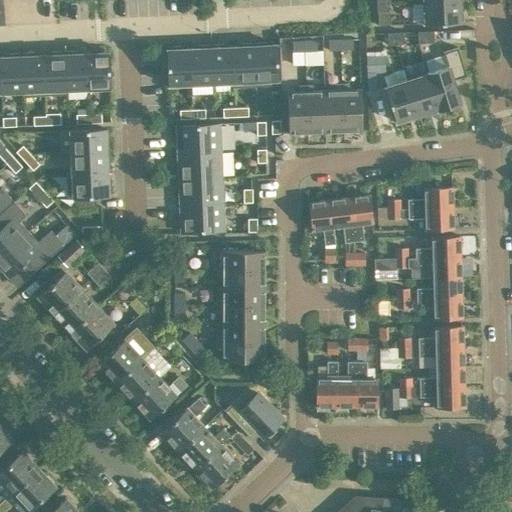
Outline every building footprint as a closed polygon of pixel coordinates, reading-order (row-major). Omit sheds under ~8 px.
[(462,22),(461,0),(454,0),(423,2),(424,24),(462,22)] [(388,2),(376,3),(377,11),(389,10),(388,2)] [(425,31),(418,31),(418,43),(426,43),(434,42),(433,30),(425,31)] [(396,44),(395,32),(388,32),(388,44),(396,44)] [(404,44),(403,32),(395,32),(396,44),(404,44)] [(340,40),(328,41),(328,51),(340,50),(340,40)] [(352,40),(340,40),(340,50),(352,50),(352,40)] [(304,41),(292,42),(292,52),(304,51),(304,41)] [(316,41),(304,41),(304,51),(317,51),(316,41)] [(236,46),(232,46),(234,81),(234,87),(256,86),(254,42),(242,43),(242,45),(236,46)] [(266,42),(254,42),(256,86),(278,85),(276,44),(271,44),(266,44),(266,42)] [(199,47),(189,48),(191,84),(212,83),(212,82),(211,44),(198,45),(199,47)] [(223,44),(211,44),(212,82),(212,83),(233,82),(233,87),(234,87),(234,81),(232,46),(228,46),(223,46),(223,44)] [(466,75),(458,47),(443,52),(447,66),(427,72),(439,110),(460,103),(453,79),(466,75)] [(191,84),(189,48),(167,49),(168,85),(191,84)] [(380,51),(366,51),(367,72),(376,71),(376,72),(385,72),(385,63),(389,63),(385,48),(380,51)] [(110,87),(108,51),(106,51),(105,49),(95,50),(95,52),(86,52),(87,88),(110,87)] [(87,88),(86,52),(76,53),(76,50),(64,51),(66,88),(66,94),(67,94),(67,89),(87,88)] [(66,88),(64,51),(52,51),(52,54),(43,54),(44,89),(44,95),(66,94),(66,88)] [(44,89),(43,54),(33,55),(33,52),(21,53),(23,90),(23,96),(44,95),(44,89)] [(23,90),(21,53),(9,53),(9,56),(0,56),(0,68),(1,92),(22,91),(22,96),(23,96),(23,90)] [(439,110),(427,72),(426,72),(426,74),(406,80),(417,115),(437,109),(438,110),(439,110)] [(417,115),(406,80),(385,86),(396,122),(417,115)] [(334,90),(323,91),(325,132),(342,132),(341,84),(334,84),(334,90)] [(341,84),(342,132),(361,131),(360,89),(348,90),(348,84),(341,84)] [(299,85),(299,91),(287,92),(288,134),(307,133),(305,85),(299,85)] [(323,91),(312,91),(312,85),(305,85),(307,133),(325,132),(323,91)] [(235,107),(223,108),(223,117),(236,116),(235,107)] [(248,107),(235,107),(236,116),(248,116),(248,107)] [(192,109),(179,110),(180,119),(192,118),(192,109)] [(205,109),(192,109),(192,118),(205,118),(205,109)] [(60,113),(45,113),(45,116),(46,125),(61,124),(60,113)] [(101,113),(88,114),(89,123),(101,122),(101,113)] [(88,114),(76,114),(76,123),(89,123),(88,114)] [(45,116),(33,116),(33,125),(46,125),(45,116)] [(16,117),(2,117),(3,127),(16,126),(16,117)] [(280,120),(271,121),(272,134),(281,134),(280,120)] [(256,131),(256,121),(244,122),(244,132),(256,131)] [(265,121),(256,121),(256,131),(256,135),(266,135),(265,121)] [(219,123),(176,125),(177,153),(221,151),(219,123)] [(106,128),(60,130),(61,153),(109,151),(108,138),(106,138),(106,128)] [(23,145),(16,151),(24,161),(31,155),(23,145)] [(13,157),(5,148),(0,152),(0,155),(6,163),(13,157)] [(266,149),(257,149),(257,162),(266,162),(266,149)] [(109,163),(109,151),(61,153),(71,153),(72,173),(66,173),(66,174),(107,172),(107,163),(109,163)] [(221,151),(177,153),(178,179),(222,177),(221,151)] [(31,155),(24,161),(33,170),(39,164),(31,155)] [(22,166),(13,157),(6,163),(15,172),(22,166)] [(107,172),(66,174),(67,196),(75,196),(75,208),(96,207),(95,195),(100,195),(108,194),(108,192),(111,192),(110,181),(108,181),(107,172)] [(222,177),(178,179),(179,205),(223,203),(222,177)] [(35,181),(29,187),(46,207),(53,200),(35,181)] [(0,212),(13,201),(1,187),(0,188),(0,212)] [(424,198),(407,199),(408,209),(452,208),(451,187),(424,187),(424,198)] [(252,189),(243,189),(243,202),(252,202),(252,189)] [(348,197),(353,242),(364,241),(362,223),(372,222),(369,195),(348,197)] [(348,197),(329,200),(332,227),(342,226),(344,243),(353,242),(348,197)] [(399,199),(387,199),(387,209),(399,209),(399,199)] [(332,227),(329,200),(308,202),(312,229),(323,228),(325,245),(334,244),(332,227)] [(26,215),(13,201),(0,212),(0,256),(28,231),(19,221),(26,215)] [(223,203),(179,205),(181,232),(224,230),(223,203)] [(452,208),(408,209),(408,218),(425,218),(425,229),(452,228),(452,208)] [(399,209),(387,209),(388,218),(400,218),(399,209)] [(408,209),(399,209),(400,218),(408,218),(408,209)] [(257,218),(248,219),(248,232),(257,232),(257,218)] [(38,242),(28,231),(0,256),(0,270),(3,270),(9,277),(21,267),(29,276),(75,234),(66,225),(55,235),(50,230),(38,242)] [(102,226),(81,226),(82,236),(102,235),(102,226)] [(432,247),(415,248),(415,257),(433,257),(460,256),(459,236),(432,236),(432,247)] [(85,249),(76,239),(58,257),(67,266),(85,249)] [(395,259),(407,258),(407,257),(407,248),(395,248),(395,259)] [(333,261),(334,249),(324,249),(324,261),(333,261)] [(216,262),(216,269),(264,270),(264,251),(222,250),(222,262),(216,262)] [(344,253),(344,265),(354,265),(354,253),(344,253)] [(354,253),(354,265),(363,265),(363,253),(354,253)] [(174,256),(174,268),(183,268),(183,256),(174,256)] [(415,257),(407,257),(407,258),(407,267),(411,267),(411,278),(433,277),(460,276),(460,256),(433,257),(415,257)] [(407,267),(407,258),(395,259),(396,268),(407,267)] [(395,259),(374,259),(375,270),(396,270),(396,268),(395,259)] [(91,279),(102,269),(96,263),(85,273),(91,279)] [(174,268),(174,281),(183,280),(183,268),(174,268)] [(54,313),(80,289),(62,269),(52,278),(54,281),(38,295),(45,303),(45,306),(50,312),(53,312),(54,313)] [(108,276),(102,269),(91,279),(97,285),(108,276)] [(264,270),(216,269),(216,275),(222,275),(222,287),(264,287),(264,270)] [(131,278),(129,285),(134,290),(141,288),(143,281),(138,276),(131,278)] [(433,287),(416,287),(416,298),(461,297),(460,276),(433,277),(433,287)] [(222,287),(222,298),(215,298),(215,304),(264,304),(264,287),(222,287)] [(397,298),(408,298),(408,287),(396,288),(397,298)] [(80,289),(54,313),(69,330),(95,307),(80,289)] [(174,292),(174,304),(183,304),(183,292),(174,292)] [(137,314),(138,314),(144,308),(134,297),(127,304),(137,314)] [(461,317),(461,297),(416,298),(416,307),(434,306),(434,318),(461,317)] [(408,298),(397,298),(397,307),(408,307),(408,298)] [(174,304),(174,316),(183,316),(183,304),(174,304)] [(264,304),(215,304),(215,311),(222,311),(222,322),(264,322),(264,304)] [(112,325),(95,307),(69,330),(71,332),(71,336),(76,341),(79,341),(86,348),(112,325)] [(264,322),(222,322),(222,334),(215,334),(215,340),(264,340),(264,322)] [(434,326),(435,337),(417,338),(417,347),(462,345),(461,325),(434,326)] [(135,328),(98,361),(106,370),(106,374),(110,379),(113,378),(115,380),(140,358),(152,347),(135,328)] [(189,332),(182,338),(190,347),(197,341),(189,332)] [(357,350),(357,338),(347,338),(347,350),(357,350)] [(357,338),(357,350),(366,350),(366,338),(357,338)] [(398,347),(409,347),(409,338),(398,338),(398,347)] [(264,340),(215,340),(215,347),(222,347),(221,360),(263,360),(264,340)] [(197,341),(190,347),(198,356),(205,349),(197,341)] [(337,341),(327,341),(327,353),(337,353),(337,341)] [(463,365),(462,345),(417,347),(418,357),(435,356),(436,366),(463,365)] [(152,347),(140,358),(115,380),(132,399),(157,377),(169,366),(152,347)] [(410,357),(409,347),(398,347),(398,357),(410,357)] [(366,350),(357,350),(357,361),(366,361),(366,350)] [(327,361),(327,378),(316,378),(316,405),(336,405),(336,378),(336,361),(327,361)] [(336,378),(336,405),(356,405),(357,361),(347,361),(347,378),(336,378)] [(357,361),(356,405),(377,405),(377,378),(366,378),(366,361),(357,361)] [(436,377),(418,377),(418,386),(463,385),(463,365),(436,366),(436,377)] [(157,377),(132,399),(134,401),(133,404),(138,409),(141,409),(149,418),(174,396),(186,385),(178,377),(166,387),(157,377)] [(411,387),(410,377),(399,378),(399,387),(411,387)] [(464,406),(463,385),(418,386),(419,396),(436,396),(437,407),(464,406)] [(419,396),(418,386),(411,387),(411,396),(419,396)] [(411,396),(411,387),(399,387),(399,397),(411,396)] [(397,408),(397,388),(385,388),(385,408),(397,408)] [(243,393),(225,410),(250,436),(257,430),(263,437),(265,435),(269,436),(275,430),(274,426),(282,418),(257,392),(254,396),(251,393),(243,393)] [(197,398),(186,408),(185,408),(161,430),(169,440),(169,443),(173,448),(176,447),(178,449),(202,427),(193,417),(205,406),(197,398)] [(0,448),(10,439),(8,437),(9,434),(4,428),(1,429),(0,427),(0,448)] [(202,427),(178,449),(195,468),(219,445),(220,446),(230,437),(222,428),(212,438),(202,427)] [(236,431),(230,437),(246,455),(253,449),(236,431)] [(219,445),(195,468),(197,470),(196,473),(201,478),(204,477),(212,487),(237,464),(220,446),(219,445)] [(21,451),(0,469),(0,480),(5,486),(0,489),(0,493),(4,498),(11,492),(37,468),(30,461),(31,458),(26,452),(23,453),(21,451)] [(37,468),(11,492),(16,498),(27,510),(53,486),(51,484),(52,481),(47,475),(44,476),(37,468)] [(4,498),(0,501),(0,511),(1,511),(16,498),(11,492),(4,498)] [(355,496),(337,511),(409,511),(410,498),(409,498),(409,500),(355,496)] [(76,511),(73,508),(75,505),(69,500),(66,500),(64,498),(48,511),(76,511)]
